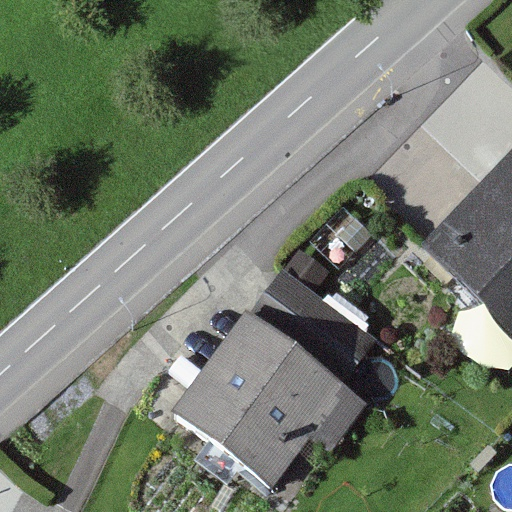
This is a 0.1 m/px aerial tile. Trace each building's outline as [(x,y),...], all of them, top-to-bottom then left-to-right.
[(511,335),(511,165),(425,258),(511,337),(511,335)] [(357,225),(341,242),(358,258),(374,241),(357,225)] [(299,255),(283,277),(314,300),(331,278),(299,255)] [(283,277),(250,322),(346,392),(379,347),(314,300),(283,277)] [(346,392),(250,322),(175,426),(274,496),(309,446),(333,462),(370,409),(346,392)]
